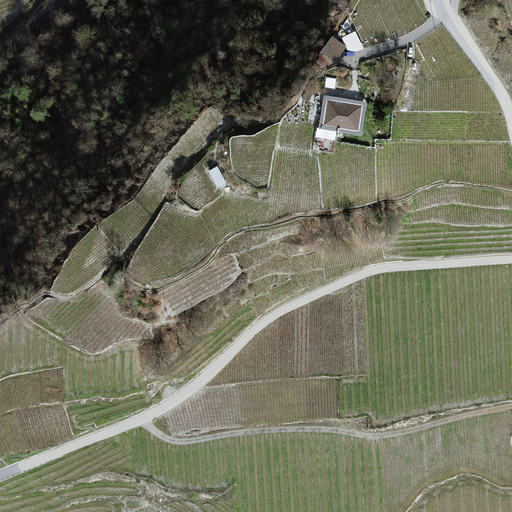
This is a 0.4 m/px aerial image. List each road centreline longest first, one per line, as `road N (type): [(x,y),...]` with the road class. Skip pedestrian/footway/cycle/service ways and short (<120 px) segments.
road 1 (unclassified): [(0,474),(171,403),(266,319),(360,274),(511,259)]
road 2 (track): [(511,405),(369,437),(288,428),(172,442),(138,419)]
road 3 (unclassified): [(511,122),(446,15)]
